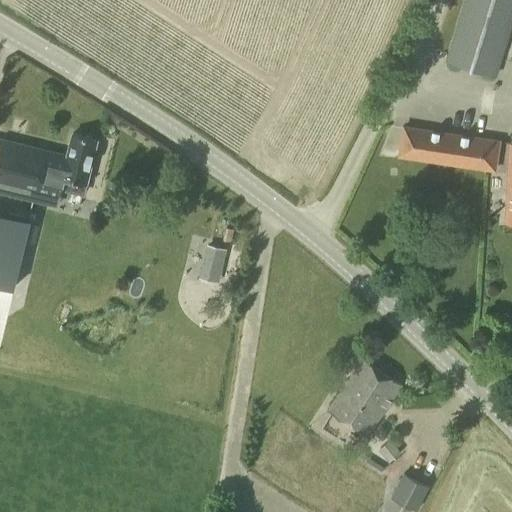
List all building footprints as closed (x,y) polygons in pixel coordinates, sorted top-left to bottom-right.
[(495,75),(511,19),(511,0),(465,0),(447,61),(495,75)] [(496,172),(501,140),(402,124),(397,157),(496,172)] [(40,186),(83,196),(97,140),(72,134),(67,155),(0,139),(0,183),(38,193),(40,186)] [(29,223),(0,216),(0,289),(12,292),(29,223)] [(201,243),(189,295),(217,301),(229,249),(201,243)] [(366,436),(400,385),(363,360),(329,411),(366,436)] [(417,510),(429,486),(403,473),(391,497),(403,504),(400,511),(402,511),(411,511),(413,509),(417,510)]
